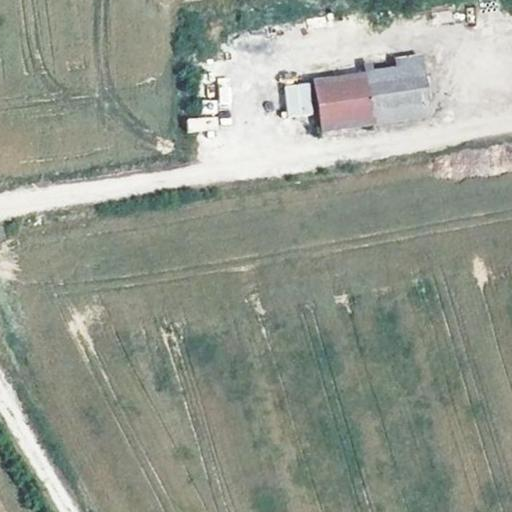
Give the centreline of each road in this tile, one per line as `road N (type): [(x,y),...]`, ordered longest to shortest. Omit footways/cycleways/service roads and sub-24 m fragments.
road 1 (track): [(0,209),(299,152)]
road 2 (unclassified): [(299,152),(511,125)]
road 3 (track): [(0,399),(58,511)]
